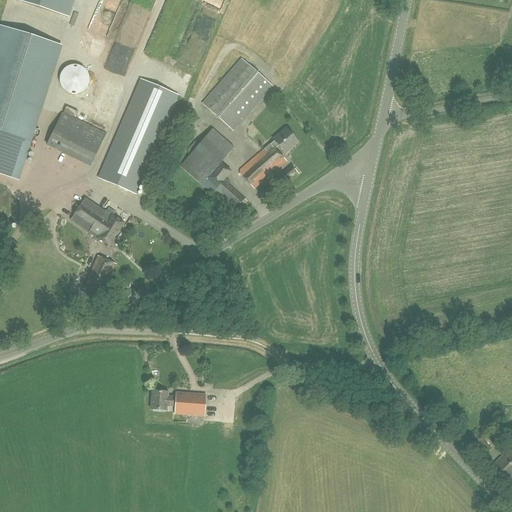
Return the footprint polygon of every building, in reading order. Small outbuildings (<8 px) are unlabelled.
[(0,173),(17,179),(60,45),(50,42),(0,26),(0,173)] [(233,131),(272,86),(241,59),(202,104),(233,131)] [(136,193),(177,95),(140,80),(99,178),(136,193)] [(72,105),(70,116),(85,119),(87,108),(72,105)] [(90,165),(105,134),(61,113),(46,144),(90,165)] [(235,214),(246,201),(224,181),(231,171),(221,162),(234,147),(213,128),(192,153),(181,165),(235,214)] [(285,153),(297,142),(286,129),(273,140),(274,141),(240,170),(240,174),(254,190),(286,161),(275,148),(278,146),(285,153)] [(288,181),(297,172),(291,165),(281,174),(288,181)] [(108,209),(105,213),(84,199),(69,221),(108,247),(122,225),(112,218),(115,213),(108,209)] [(196,226),(200,222),(191,211),(186,216),(196,226)] [(206,220),(210,216),(206,212),(202,216),(206,220)] [(101,297),(115,264),(98,256),(83,289),(101,297)] [(175,399),(167,398),(167,392),(152,391),(150,409),(166,410),(166,406),(174,407),(174,414),(204,416),(206,395),(175,393),(175,399)] [(503,408),(499,411),(491,419),(495,424),(503,415),(509,410),(507,409),(503,408)] [(480,437),(477,439),(473,434),(467,440),(471,445),(468,447),(479,459),(491,448),(480,437)] [(493,444),(497,439),(492,434),(487,438),(493,444)] [(511,446),(490,468),(506,483),(511,477),(511,446)]
